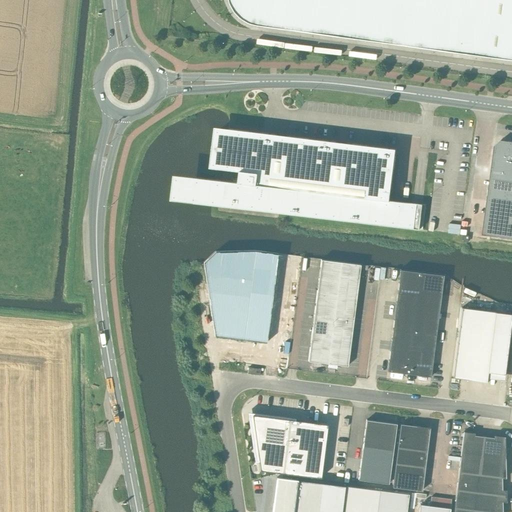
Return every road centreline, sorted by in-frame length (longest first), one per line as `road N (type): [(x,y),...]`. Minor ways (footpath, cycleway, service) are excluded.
road 1 (residential): [(511,414),(238,380),(222,397),(238,511)]
road 2 (tertiary): [(136,511),(95,235),(118,113)]
road 3 (secondary): [(160,83),(308,81),(511,107)]
road 4 (unknown): [(369,396),(386,274)]
